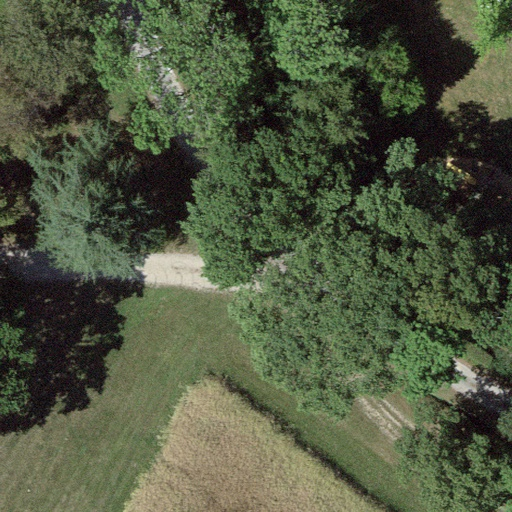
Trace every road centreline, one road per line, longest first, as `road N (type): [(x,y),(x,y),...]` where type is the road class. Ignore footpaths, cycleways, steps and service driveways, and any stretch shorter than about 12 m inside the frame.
road 1 (unclassified): [(314,307),(216,178),(128,0)]
road 2 (unclassified): [(314,307),(208,276),(104,266),(0,269)]
road 3 (unclassified): [(511,417),(314,307)]
road 4 (unclassified): [(0,197),(93,0)]
